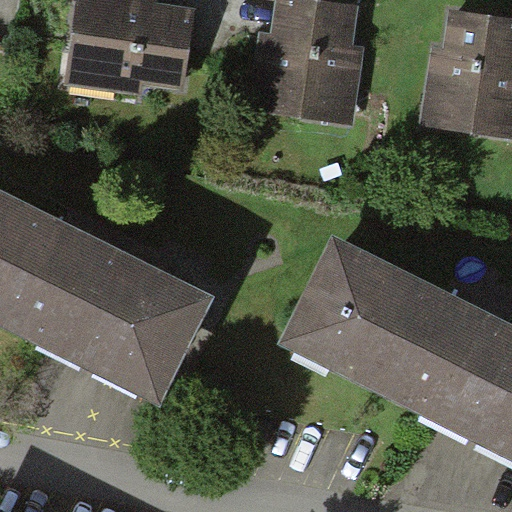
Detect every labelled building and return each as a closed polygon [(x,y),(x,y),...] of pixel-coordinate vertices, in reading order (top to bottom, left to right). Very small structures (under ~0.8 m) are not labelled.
[(78,0),(70,60),(139,69),(140,61),(184,67),(193,0),(78,0)] [(268,15),(260,90),(359,101),(367,32),(358,31),(361,0),(282,0),(281,16),(268,15)] [(433,30),(426,106),(511,114),(511,0),(505,0),(449,0),(447,31),(433,30)] [(0,209),(0,336),(151,411),(202,309),(0,209)] [(511,326),(336,235),(279,344),(511,464),(511,326)]
